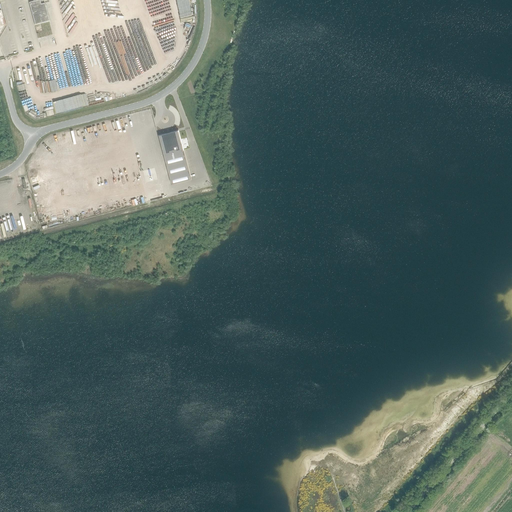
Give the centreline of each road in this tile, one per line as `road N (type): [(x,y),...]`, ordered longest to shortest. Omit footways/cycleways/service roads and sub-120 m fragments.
road 1 (unknown): [(166,105),(186,146),(183,169),(84,199),(70,194),(67,177),(84,163),(148,143),(160,126)]
road 2 (unclassified): [(207,0),(203,41),(174,85),(140,105),(38,132)]
road 3 (unclassified): [(407,511),(511,390)]
